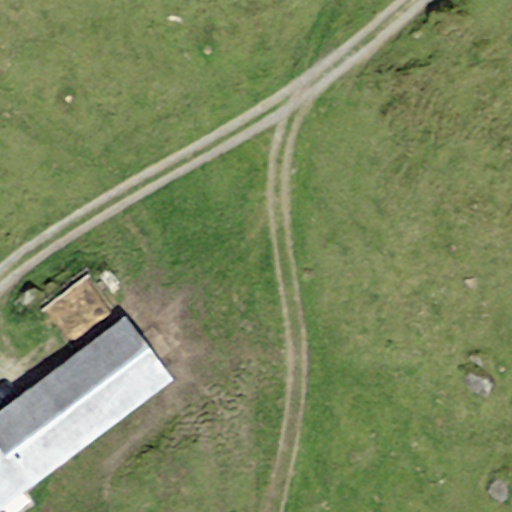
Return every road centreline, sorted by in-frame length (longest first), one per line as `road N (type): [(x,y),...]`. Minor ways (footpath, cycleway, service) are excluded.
road 1 (track): [(0,289),(43,251),(126,200),(284,117),(424,0)]
road 2 (track): [(284,117),(301,382),(273,511)]
road 3 (track): [(166,332),(229,283),(286,221)]
